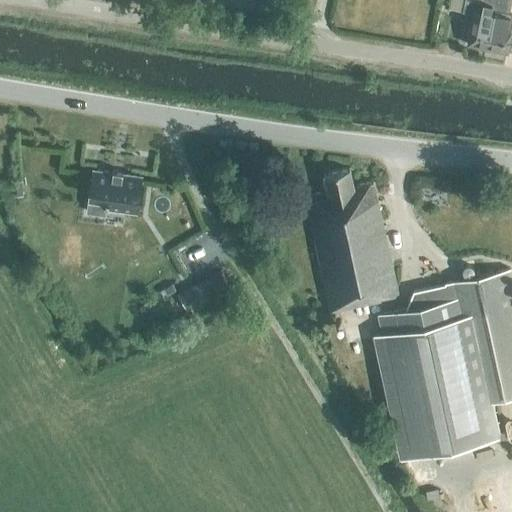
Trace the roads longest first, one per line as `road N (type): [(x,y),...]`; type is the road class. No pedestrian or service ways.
road 1 (tertiary): [(511,161),(0,90)]
road 2 (unclassified): [(511,76),(25,0)]
road 3 (track): [(172,119),(172,141),(197,198),(386,511)]
